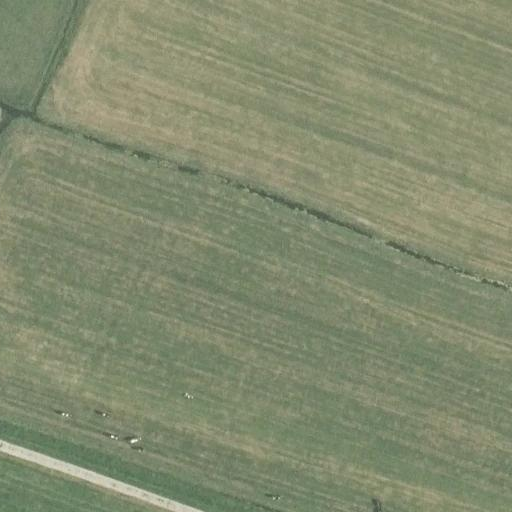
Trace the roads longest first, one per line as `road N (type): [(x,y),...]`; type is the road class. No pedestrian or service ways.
road 1 (track): [(511,508),(0,361)]
road 2 (track): [(182,511),(0,442)]
